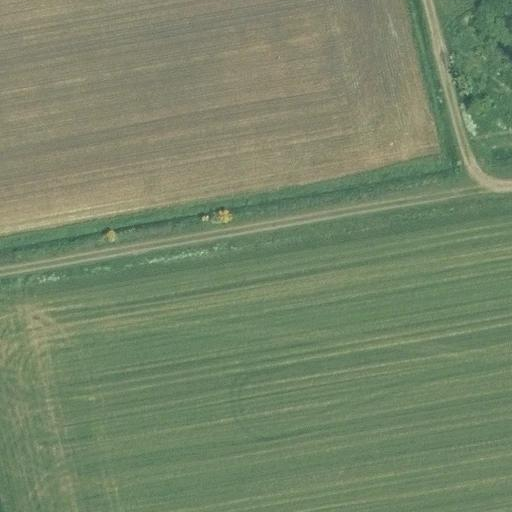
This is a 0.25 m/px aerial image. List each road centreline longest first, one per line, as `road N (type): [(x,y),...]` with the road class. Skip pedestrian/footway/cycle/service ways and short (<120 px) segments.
road 1 (track): [(511,181),(0,270)]
road 2 (track): [(426,0),(470,188)]
